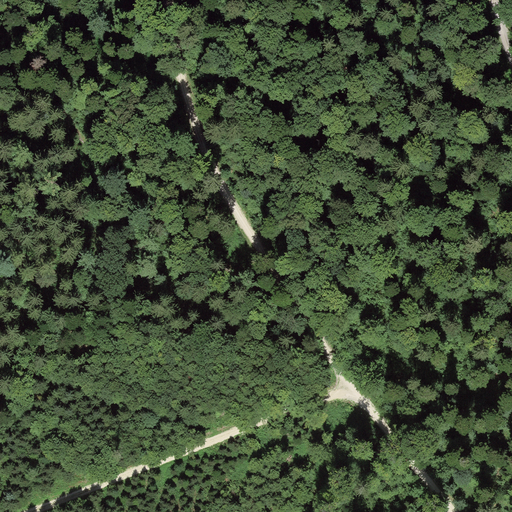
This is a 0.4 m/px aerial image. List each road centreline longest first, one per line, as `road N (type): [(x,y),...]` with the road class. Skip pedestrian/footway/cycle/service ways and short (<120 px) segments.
road 1 (track): [(36,511),(348,384)]
road 2 (track): [(175,0),(195,131),(277,289)]
road 3 (track): [(277,289),(450,511)]
